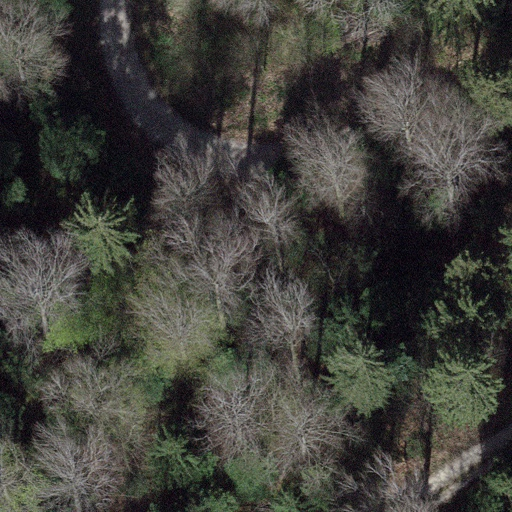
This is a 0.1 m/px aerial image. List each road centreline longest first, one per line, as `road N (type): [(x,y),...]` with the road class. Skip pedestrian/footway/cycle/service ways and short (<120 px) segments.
road 1 (track): [(139,0),(135,49),(147,106),(200,145),(285,143),(511,84)]
road 2 (track): [(511,439),(401,511)]
